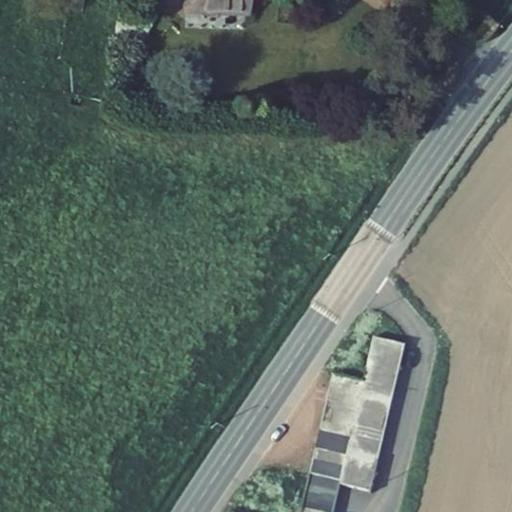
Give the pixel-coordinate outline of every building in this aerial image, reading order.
[(243,16),(243,0),(154,0),(155,6),(183,7),(183,15),(243,16)] [(368,347),(400,355),(403,342),(371,332),(371,333),(368,347)] [(365,362),(396,369),(400,355),(368,347),(365,362)] [(393,383),(396,369),(365,362),(362,377),(393,383)] [(345,373),(332,370),(331,371),(332,371),(329,385),(359,391),(362,377),(345,373)] [(390,398),(393,383),(362,377),(359,391),(390,398)] [(359,391),(329,385),(326,399),(356,406),(359,391)] [(356,406),(387,413),(390,398),(359,391),(356,406)] [(323,414),(353,420),(356,406),(326,399),(323,414)] [(384,426),(387,413),(356,406),(353,420),(384,426)] [(353,420),(323,414),(316,443),(347,450),(362,453),(378,456),(378,457),(384,426),(353,420)] [(313,458),(344,464),(347,450),(316,443),(313,458)] [(362,453),(347,450),(344,464),(341,479),(356,482),(362,453)] [(378,456),(362,453),(356,482),(370,486),(372,487),(378,457),(378,456)] [(341,479),(344,464),(313,458),(310,471),(309,470),(309,472),(341,479)] [(341,479),(309,472),(306,486),(338,493),(341,479)] [(338,493),(306,486),(303,500),(335,508),(338,493)] [(333,511),(335,508),(303,500),(300,511),(333,511)]
